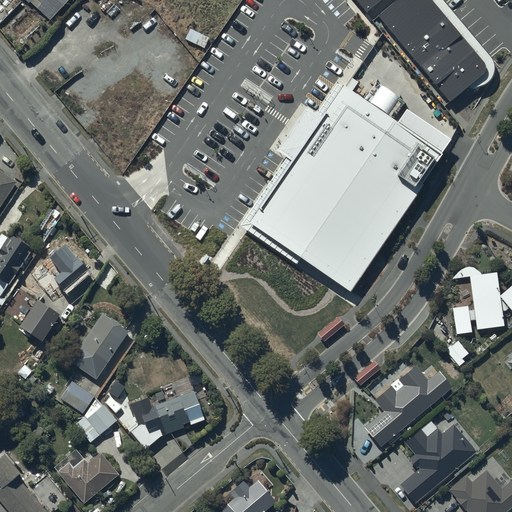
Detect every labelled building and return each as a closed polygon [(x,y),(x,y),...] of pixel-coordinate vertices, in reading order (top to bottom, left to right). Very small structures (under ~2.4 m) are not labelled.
[(67,0),(25,0),(28,3),(30,2),(50,20),(67,0)] [(355,0),(366,13),(381,0),(355,0)] [(429,0),(397,0),(378,16),(450,102),(483,73),(485,69),(482,63),(429,0)] [(121,76),(135,63),(128,55),(114,68),(121,76)] [(169,105),(137,68),(136,67),(99,98),(102,101),(95,107),(103,117),(87,131),(108,156),(169,105)] [(111,70),(99,80),(106,89),(118,79),(111,70)] [(294,159),(252,223),(347,285),(438,148),(342,85),(318,121),(305,112),(280,150),(294,159)] [(0,208),(17,181),(0,170),(0,208)] [(0,296),(1,297),(10,284),(6,281),(30,245),(12,233),(9,237),(4,233),(0,238),(0,296)] [(32,274),(47,290),(57,282),(65,291),(89,269),(66,244),(32,274)] [(506,329),(499,272),(472,276),(476,311),(471,312),(471,307),(455,309),(458,335),(474,333),(473,321),(477,320),(479,332),(506,329)] [(25,321),(21,326),(43,340),(60,314),(21,287),(6,308),(25,321)] [(511,307),(511,288),(503,297),(511,307)] [(70,361),(96,380),(129,333),(103,315),(70,361)] [(345,326),(338,319),(319,334),(325,342),(345,326)] [(376,361),(373,364),(356,377),(363,386),(383,370),(376,361)] [(392,387),(376,400),(386,412),(366,428),(379,445),(450,386),(440,373),(430,381),(418,367),(400,381),(404,386),(396,392),(392,387)] [(93,396),(72,381),(59,399),(80,413),(93,396)] [(194,389),(152,405),(157,418),(139,425),(146,441),(192,423),(189,416),(202,411),(194,389)] [(102,406),(77,425),(90,443),(115,423),(102,406)] [(417,502),(477,450),(455,425),(444,435),(432,422),(406,444),(416,455),(411,460),(419,470),(402,484),(417,502)] [(43,511),(18,480),(24,475),(6,452),(0,456),(0,482),(4,487),(0,489),(0,506),(4,511),(43,511)] [(90,460),(86,455),(80,460),(75,454),(56,470),(84,504),(119,474),(100,452),(90,460)] [(507,511),(511,508),(511,481),(503,489),(487,470),(473,482),(469,477),(451,491),(468,511),(507,511)] [(263,511),(268,509),(244,482),(231,493),(236,499),(229,505),(230,506),(224,511),(263,511)]
